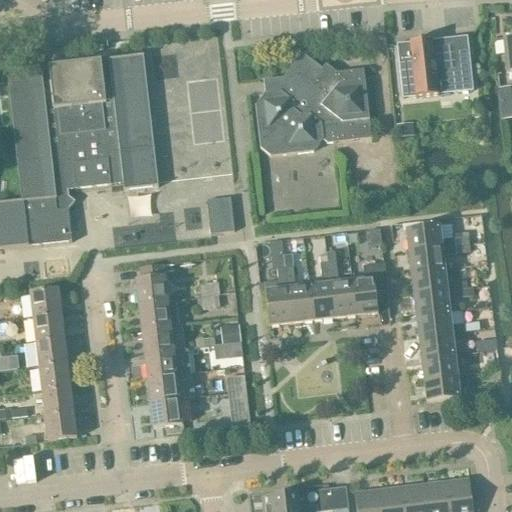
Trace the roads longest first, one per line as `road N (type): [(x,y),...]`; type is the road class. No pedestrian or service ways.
road 1 (residential): [(2,0),(41,26),(320,0)]
road 2 (residential): [(121,485),(95,278)]
road 3 (residential): [(207,473),(405,448)]
road 4 (residential): [(0,499),(121,485)]
